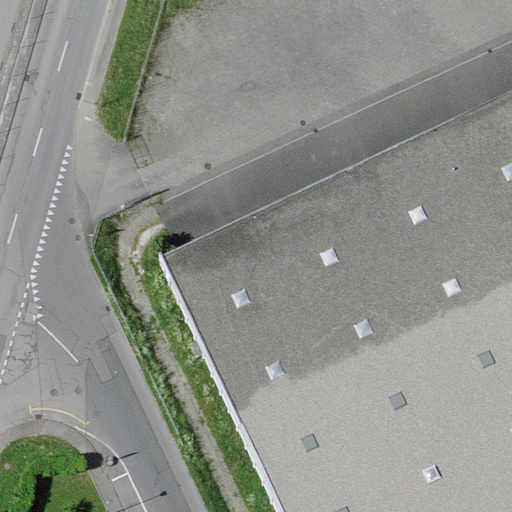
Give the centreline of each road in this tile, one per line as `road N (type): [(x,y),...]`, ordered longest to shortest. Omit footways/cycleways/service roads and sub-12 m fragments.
road 1 (residential): [(165,511),(103,385),(0,288)]
road 2 (tertiary): [(0,242),(70,0)]
